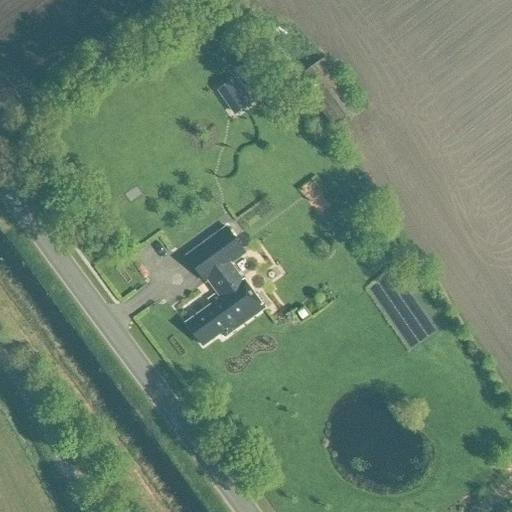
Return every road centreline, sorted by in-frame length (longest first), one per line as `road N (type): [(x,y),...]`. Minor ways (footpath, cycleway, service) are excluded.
road 1 (secondary): [(244,511),(0,180)]
road 2 (track): [(0,126),(181,0)]
